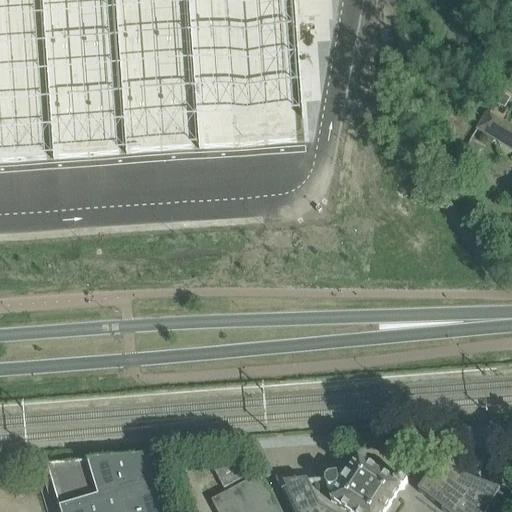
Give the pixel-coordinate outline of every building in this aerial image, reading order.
[(511,128),(490,116),(479,133),(511,152),(511,128)] [(166,511),(158,482),(151,459),(89,464),(48,468),(60,511),(166,511)] [(358,461),(330,503),(343,511),(385,511),(400,491),(403,491),(407,486),(406,483),(399,478),(396,479),(394,477),(390,483),(358,461)] [(430,476),(418,493),(443,511),(489,511),(500,493),(449,473),(444,482),(430,476)] [(279,511),(261,477),(213,503),(217,511),(279,511)] [(325,511),(320,509),(307,482),(284,485),(296,511),(325,511)]
